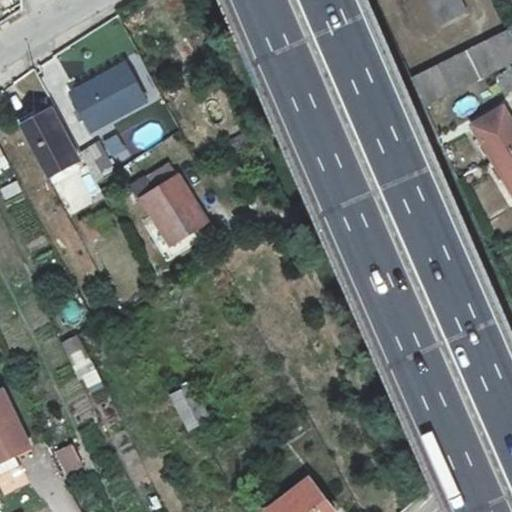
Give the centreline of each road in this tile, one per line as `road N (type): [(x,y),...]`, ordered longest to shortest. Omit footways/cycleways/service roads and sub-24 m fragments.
road 1 (motorway): [(263,0),(485,511)]
road 2 (motorway): [(511,415),(330,0)]
road 3 (unclassified): [(103,0),(0,64)]
